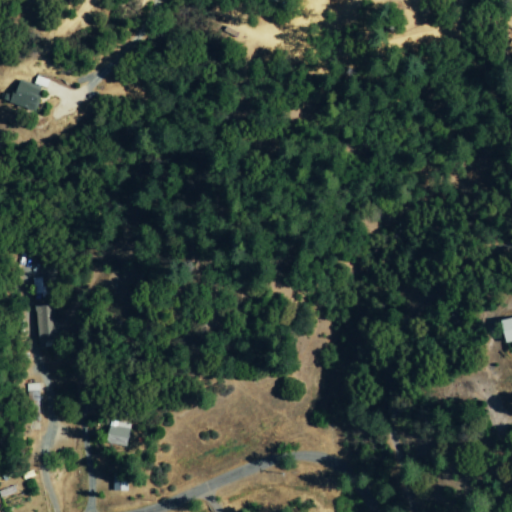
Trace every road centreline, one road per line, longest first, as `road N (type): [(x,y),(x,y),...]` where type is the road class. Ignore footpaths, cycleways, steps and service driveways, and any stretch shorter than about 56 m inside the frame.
road 1 (residential): [(411,511),(363,364),(385,320),(456,287),(511,273)]
road 2 (residential): [(124,511),(298,453),(321,455),(369,507)]
